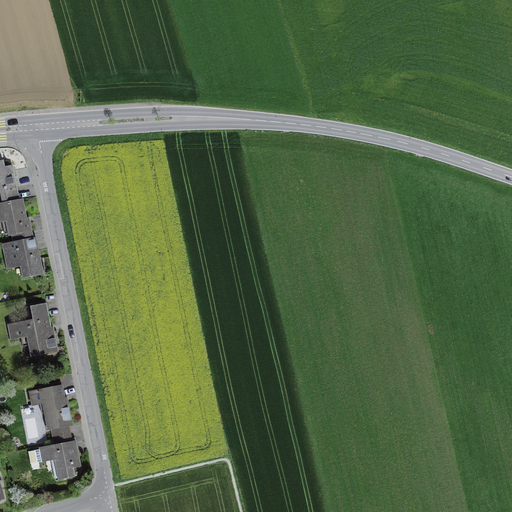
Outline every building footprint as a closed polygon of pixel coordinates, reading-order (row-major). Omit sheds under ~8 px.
[(0,192),(1,193),(4,204),(20,201),(13,163),(0,165),(0,192)] [(0,205),(0,227),(6,226),(10,244),(33,240),(25,200),(20,201),(0,205)] [(10,244),(3,246),(8,271),(22,268),(24,281),(44,277),(37,239),(33,240),(10,244)] [(36,322),(9,328),(12,342),(28,338),(32,359),(58,354),(48,306),(33,309),(36,322)] [(63,386),(30,393),(32,408),(44,406),(48,431),(52,431),(70,427),(73,427),(68,398),(66,398),(63,386)] [(52,431),(55,446),(73,443),(70,427),(52,431)] [(40,451),(29,453),(31,465),(55,461),(59,481),(76,478),(74,469),(82,467),(77,442),(73,443),(55,446),(40,449),(40,451)]
